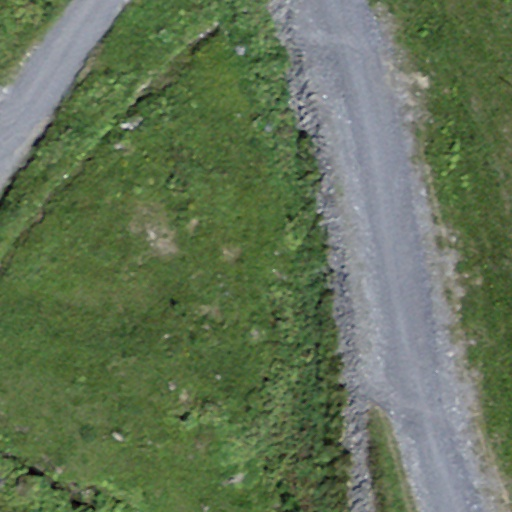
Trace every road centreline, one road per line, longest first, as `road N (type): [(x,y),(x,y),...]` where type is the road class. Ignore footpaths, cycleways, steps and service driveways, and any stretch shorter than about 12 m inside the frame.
road 1 (track): [(317,0),(494,511)]
road 2 (track): [(0,156),(102,0)]
